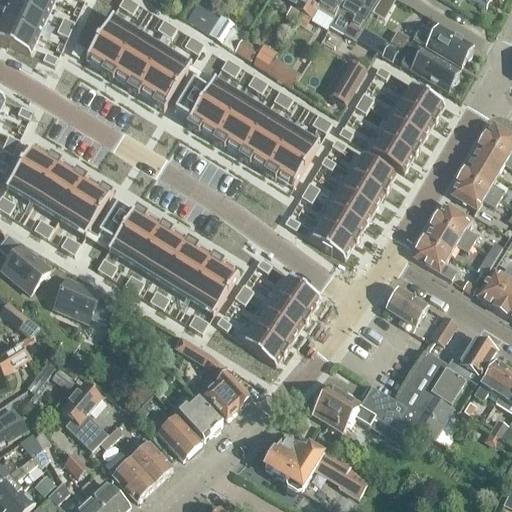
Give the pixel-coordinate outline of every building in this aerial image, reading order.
[(41,0),(11,0),(9,5),(47,23),(55,6),(41,0)] [(124,0),(117,11),(127,17),(134,6),(124,0)] [(299,0),(292,12),(301,17),(310,0),(299,0)] [(324,0),(319,10),(334,19),(339,11),(345,2),(346,0),(324,0)] [(354,44),(372,15),(380,2),(377,0),(346,0),(345,2),(337,15),(352,24),(344,37),(354,44)] [(468,0),(487,11),(493,0),(468,0)] [(9,5),(1,23),(38,41),(47,23),(9,5)] [(134,6),(127,17),(137,23),(144,12),(134,6)] [(187,24),(208,37),(218,21),(215,19),(197,8),(187,24)] [(61,19),(57,28),(71,34),(75,26),(61,19)] [(221,46),(233,27),(220,19),(208,37),(221,46)] [(157,20),(150,32),(160,38),(167,26),(157,20)] [(1,23),(0,24),(0,45),(30,59),(38,41),(1,23)] [(108,26),(85,64),(102,74),(100,76),(111,83),(135,43),(108,26)] [(167,26),(160,38),(170,44),(177,32),(167,26)] [(57,28),(52,37),(66,43),(71,34),(57,28)] [(413,44),(461,72),(467,62),(473,60),(472,56),(471,55),(473,51),(438,31),(432,43),(418,35),(413,44)] [(356,44),(369,51),(375,40),(363,33),(356,44)] [(184,37),(177,48),(187,54),(194,43),(184,37)] [(135,43),(111,83),(112,84),(113,81),(127,90),(126,92),(136,98),(160,59),(135,43)] [(194,43),(187,54),(197,60),(204,49),(194,43)] [(250,65),(258,53),(242,43),(234,55),(250,65)] [(351,45),(345,63),(368,71),(374,53),(351,45)] [(395,67),(402,54),(389,46),(383,57),(381,59),(395,67)] [(264,51),(253,67),(266,76),(273,64),(277,59),(264,51)] [(43,53),(38,63),(54,70),(58,60),(43,53)] [(406,59),(400,69),(447,96),(452,88),(455,86),(458,82),(457,79),(459,76),(423,55),(417,65),(406,59)] [(160,59),(136,98),(137,99),(139,97),(153,106),(152,108),(163,115),(187,75),(160,59)] [(226,63),(219,74),(229,80),(236,69),(226,63)] [(266,76),(276,82),(283,71),(273,64),(266,76)] [(345,110),(366,75),(348,65),(328,100),(345,110)] [(236,69),(229,80),(239,86),(246,75),(236,69)] [(379,71),(374,79),(387,88),(392,79),(379,71)] [(253,79),(246,91),(256,97),(263,85),(253,79)] [(192,84),(174,114),(189,123),(208,93),(192,84)] [(263,85),(256,97),(266,103),(273,91),(263,85)] [(189,123),(186,129),(197,136),(199,134),(213,143),(211,145),(213,146),(237,106),(210,89),(208,93),(189,123)] [(409,89),(398,106),(435,128),(439,121),(438,120),(444,110),(409,89)] [(279,95),(272,107),(281,113),(289,101),(279,95)] [(363,97),(358,105),(372,113),(377,105),(363,97)] [(289,101),(281,113),(291,119),(298,107),(289,101)] [(358,105),(353,113),(367,121),(372,113),(358,105)] [(237,106),(213,146),(223,152),(224,150),(238,158),(237,160),(238,161),(263,122),(237,106)] [(398,106),(388,123),(424,144),(433,129),(434,129),(435,128),(398,106)] [(17,109),(12,119),(28,126),(32,116),(17,109)] [(312,116),(305,127),(315,133),(322,122),(312,116)] [(263,122),(238,161),(248,168),(250,165),(264,174),(262,176),(264,177),(288,137),(263,122)] [(322,122),(315,133),(324,139),(331,127),(322,122)] [(388,123),(378,139),(415,161),(420,153),(419,153),(424,144),(388,123)] [(511,138),(496,129),(494,127),(486,139),(485,139),(481,145),(511,163),(511,138)] [(343,130),(338,139),(351,147),(357,139),(343,130)] [(5,137),(1,146),(16,152),(20,144),(5,137)] [(288,137),(264,177),(274,183),(275,181),(292,191),(315,154),(288,137)] [(378,139),(368,157),(403,178),(413,162),(414,162),(415,161),(378,139)] [(334,145),(329,154),(342,162),(347,153),(334,145)] [(511,163),(481,145),(478,151),(480,152),(473,164),(498,179),(504,170),(511,174),(511,163)] [(1,146),(0,148),(0,155),(12,161),(16,152),(1,146)] [(32,150),(9,188),(36,204),(60,164),(50,158),(48,160),(32,150)] [(359,160),(348,178),(385,200),(390,192),(388,191),(394,182),(359,160)] [(323,163),(318,171),(332,179),(337,171),(323,163)] [(60,164),(36,204),(61,220),(86,180),(75,174),(74,176),(60,168),(61,165),(60,164)] [(473,164),(466,175),(464,174),(460,180),(501,204),(506,197),(492,189),(498,179),(473,164)] [(348,178),(338,194),(374,216),(383,200),(384,201),(385,200),(348,178)] [(86,180),(61,220),(88,236),(112,197),(101,190),(100,192),(86,183),(87,181),(86,180)] [(496,213),(501,204),(460,180),(456,187),(458,188),(451,199),(477,214),(483,205),(496,213)] [(308,187),(303,195),(317,204),(322,195),(308,187)] [(338,194),(328,211),(364,232),(374,216),(338,194)] [(303,195),(298,204),(312,212),(317,204),(303,195)] [(1,199),(0,201),(0,214),(4,217),(11,205),(1,199)] [(11,205),(4,217),(14,223),(21,211),(11,205)] [(434,225),(474,250),(479,242),(465,234),(472,223),(446,207),(438,220),(437,219),(434,225)] [(116,208),(98,237),(113,247),(132,217),(116,208)] [(113,247),(111,251),(138,267),(162,227),(161,227),(159,229),(146,220),(147,218),(135,211),(132,217),(113,247)] [(328,211),(318,227),(355,249),(360,241),(359,240),(364,232),(328,211)] [(35,220),(28,231),(37,237),(44,226),(35,220)] [(289,220),(283,229),(298,238),(303,229),(289,220)] [(469,258),(474,250),(434,225),(430,231),(431,232),(424,243),(424,244),(450,260),(456,250),(469,258)] [(44,226),(37,237),(47,243),(54,232),(44,226)] [(162,227),(138,267),(163,283),(188,243),(186,242),(185,244),(171,236),(173,234),(162,227)] [(318,227),(308,244),(321,253),(320,254),(329,259),(330,258),(343,266),(353,249),(354,250),(355,249),(318,227)] [(61,236),(54,248),(64,254),(71,242),(61,236)] [(31,298),(51,274),(23,250),(22,251),(9,241),(0,251),(13,262),(3,274),(31,298)] [(71,242),(64,254),(74,260),(81,248),(71,242)] [(188,243),(163,283),(189,298),(213,259),(212,258),(211,260),(197,252),(198,249),(188,243)] [(444,269),(450,260),(424,244),(424,243),(423,243),(415,256),(416,257),(414,262),(453,285),(458,278),(444,269)] [(486,258),(494,263),(501,252),(493,247),(486,258)] [(494,263),(486,258),(477,272),(486,277),(494,263)] [(213,259),(189,298),(216,315),(239,278),(222,267),(224,265),(213,259)] [(104,262),(97,274),(106,280),(113,268),(104,262)] [(261,263),(255,272),(269,282),(275,273),(261,263)] [(113,268),(106,280),(116,286),(123,274),(113,268)] [(492,274),(475,301),(493,312),(511,280),(511,274),(507,271),(501,280),(492,274)] [(130,279),(124,290),(133,296),(140,285),(130,279)] [(511,280),(493,312),(492,313),(505,321),(506,320),(511,323),(511,320),(511,280)] [(286,281),(275,298),(310,322),(310,321),(309,320),(320,304),(308,296),(308,294),(300,288),(299,290),(286,281)] [(106,328),(116,306),(101,300),(101,298),(67,284),(55,312),(89,327),(91,322),(106,328)] [(140,285),(133,296),(143,302),(150,291),(140,285)] [(463,293),(472,299),(476,292),(467,286),(463,293)] [(244,288),(238,296),(251,305),(257,297),(244,288)] [(417,331),(429,311),(401,293),(388,313),(417,331)] [(156,295),(149,306),(159,312),(166,301),(156,295)] [(238,296),(233,304),(246,313),(251,305),(238,296)] [(275,298),(264,314),(298,337),(303,329),(304,330),(310,322),(275,298)] [(166,301),(159,312),(169,318),(176,306),(166,301)] [(0,318),(31,340),(40,330),(8,307),(0,317),(0,318)] [(264,314),(253,329),(288,354),(289,353),(288,352),(298,337),(264,314)] [(189,315),(182,326),(192,332),(199,321),(189,315)] [(221,320),(216,329),(229,338),(235,329),(221,320)] [(199,321),(192,332),(202,338),(209,327),(199,321)] [(415,330),(401,321),(397,327),(412,336),(415,330)] [(443,322),(431,341),(430,342),(443,350),(456,330),(443,322)] [(253,329),(241,346),(275,370),(282,361),(283,361),(288,354),(253,329)] [(174,340),(169,348),(176,352),(181,344),(174,340)] [(423,360),(395,406),(407,413),(401,423),(431,442),(437,432),(466,387),(462,384),(463,382),(476,389),(480,382),(497,355),(475,341),(463,360),(457,357),(453,363),(448,370),(446,373),(423,360)] [(227,425),(251,402),(228,378),(206,359),(181,344),(176,352),(175,353),(207,373),(220,385),(204,400),(227,425)] [(30,364),(25,356),(21,349),(20,350),(17,347),(4,355),(6,358),(0,361),(0,372),(5,379),(20,370),(30,364)] [(60,376),(73,384),(81,371),(69,363),(60,376)] [(482,406),(489,395),(498,401),(499,402),(511,380),(511,374),(496,364),(480,390),(473,401),(482,406)] [(66,395),(73,384),(60,376),(56,373),(49,384),(66,395)] [(511,380),(499,402),(498,401),(495,406),(511,417),(511,380)] [(34,399),(43,387),(36,381),(27,394),(34,399)] [(61,416),(72,426),(67,433),(91,457),(108,440),(88,420),(102,403),(85,388),(61,416)] [(329,392),(314,417),(331,427),(329,430),(342,438),(343,435),(345,436),(354,421),(370,431),(374,422),(411,446),(417,437),(397,425),(405,413),(394,407),(372,392),(359,411),(358,411),(359,410),(329,392)] [(178,417),(204,446),(214,437),(216,438),(221,434),(219,432),(221,430),(198,404),(189,412),(186,410),(178,417)] [(469,406),(463,415),(469,419),(475,410),(469,406)] [(142,410),(132,419),(138,426),(148,417),(142,410)] [(182,465),(201,448),(176,421),(158,438),(182,465)] [(0,446),(6,443),(8,447),(28,435),(20,422),(2,434),(0,435),(0,446)] [(500,443),(508,430),(499,424),(491,437),(500,443)] [(500,443),(508,447),(510,449),(511,445),(511,432),(508,430),(500,443)] [(110,440),(116,447),(124,439),(118,433),(110,440)] [(41,435),(35,442),(43,453),(50,449),(41,435)] [(321,436),(314,446),(324,452),(330,442),(321,436)] [(491,437),(485,447),(495,452),(498,447),(505,451),(508,447),(500,443),(491,437)] [(31,462),(41,454),(43,453),(35,442),(32,438),(19,447),(31,462)] [(116,447),(110,440),(101,449),(107,455),(116,447)] [(126,457),(156,490),(174,474),(144,441),(126,457)] [(276,456),(265,473),(286,485),(289,493),(296,498),(303,495),(316,473),(341,488),(339,492),(357,503),(370,484),(362,479),(340,465),(340,464),(326,455),(324,455),(321,459),(298,445),(295,449),(286,443),(278,457),(276,456)] [(0,511),(4,511),(22,495),(15,487),(37,469),(40,472),(49,465),(41,454),(31,462),(17,474),(0,489),(0,511)] [(156,490),(126,457),(108,474),(138,507),(156,490)] [(73,459),(64,468),(78,482),(87,473),(73,459)] [(0,489),(17,474),(9,464),(0,472),(0,471),(0,489)] [(36,491),(46,501),(56,490),(46,480),(36,491)] [(99,511),(129,511),(109,490),(99,498),(88,486),(81,491),(99,511)] [(84,511),(99,511),(81,491),(73,499),(85,511),(84,511)] [(4,511),(33,511),(36,510),(22,495),(4,511)] [(511,511),(511,501),(508,499),(503,510),(509,511),(511,511)]
